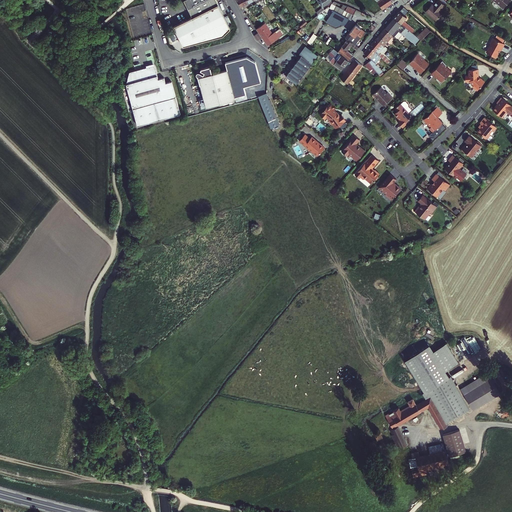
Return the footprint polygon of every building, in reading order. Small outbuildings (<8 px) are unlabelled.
[(183,0),(190,14),(216,1),(215,0),(183,0)] [(380,0),(380,1),(378,2),(383,9),(392,3),(389,0),(380,0)] [(431,6),(425,12),(436,21),(440,16),(442,13),(440,11),(445,5),(438,0),(434,5),(432,7),(431,6)] [(494,0),(500,5),(500,6),(503,8),(509,0),(494,0)] [(190,14),(191,16),(172,26),(182,45),(222,35),(230,28),(217,4),(216,1),(190,14)] [(383,9),(378,2),(366,10),(375,14),(383,9)] [(329,8),(333,10),(349,19),(351,20),(353,15),(341,8),(335,5),(332,3),(329,8)] [(343,5),(341,8),(353,15),(356,10),(348,6),(343,5)] [(405,16),(408,11),(404,7),(399,11),(394,18),(412,33),(414,30),(404,21),(407,17),(405,16)] [(343,21),(346,23),(349,19),(333,10),(326,22),(336,27),(341,25),(341,24),(343,21)] [(412,33),(394,18),(385,29),(393,35),(394,36),(398,32),(404,37),(408,33),(406,36),(416,45),(420,40),(417,37),(412,33)] [(264,23),(256,29),(267,46),(283,35),(279,29),(272,33),(264,23)] [(359,27),(356,25),(346,38),(348,39),(355,45),(365,32),(361,29),(359,27)] [(430,30),(426,27),(417,37),(420,40),(421,40),(430,30)] [(385,29),(376,39),(384,46),(387,42),(393,35),(385,29)] [(314,33),(309,40),(312,43),(317,35),(314,33)] [(505,43),(493,37),(490,43),(491,45),(487,51),(488,53),(496,57),(499,53),(498,51),(500,48),(501,49),(503,48),(505,43)] [(349,61),(353,55),(347,50),(350,45),(357,50),(359,48),(355,45),(348,39),(342,46),(345,49),(341,55),(349,61)] [(379,53),(384,47),(385,47),(384,46),(376,39),(370,46),(377,52),(377,53),(378,54),(379,53)] [(318,55),(305,46),(299,55),(301,56),(285,78),(288,80),(289,79),(296,84),(318,55)] [(370,46),(364,53),(371,59),(368,62),(379,75),(380,76),(384,73),(376,63),(381,57),(380,57),(379,55),(380,54),(379,53),(378,54),(377,53),(377,52),(370,46)] [(328,54),(332,58),(344,66),(349,61),(341,55),(338,52),(334,49),(331,53),(330,52),(328,54)] [(321,57),(318,55),(312,63),(314,65),(321,57)] [(380,57),(381,57),(386,63),(388,61),(382,55),(380,57)] [(423,59),(422,60),(417,55),(410,62),(415,68),(420,73),(428,64),(423,59)] [(331,62),(341,70),(344,66),(332,58),(330,61),(332,62),(331,62)] [(402,58),(397,63),(403,69),(408,63),(402,58)] [(355,60),(349,68),(356,73),(362,65),(355,60)] [(446,66),(447,65),(443,61),(432,73),(435,76),(435,75),(437,77),(436,78),(441,84),(452,71),(446,66)] [(368,62),(365,65),(377,78),(379,75),(368,62)] [(127,81),(156,73),(154,66),(152,65),(151,65),(149,64),(149,65),(150,67),(146,68),(130,72),(127,81)] [(235,99),(227,70),(212,74),(210,67),(201,69),(198,73),(197,73),(196,73),(195,74),(195,76),(196,77),(197,77),(200,85),(206,107),(235,99)] [(311,69),(309,68),(302,77),(305,79),(311,69)] [(356,73),(349,68),(341,78),(347,84),(356,73)] [(478,78),(478,70),(470,70),(468,72),(469,78),(465,78),(465,83),(469,83),(473,87),(472,88),(477,92),(481,87),(484,82),(480,79),(478,78)] [(157,79),(156,73),(127,81),(126,84),(133,108),(137,125),(180,114),(176,97),(171,81),(165,83),(164,78),(157,79)] [(298,87),(305,79),(302,77),(296,84),(298,87)] [(379,100),(378,101),(383,107),(393,98),(388,92),(386,93),(381,87),(372,95),(376,99),(377,99),(379,100)] [(259,97),(261,103),(269,100),(266,93),(258,96),(259,97)] [(505,112),(510,106),(501,98),(496,103),(497,104),(492,110),(502,118),(506,112),(505,112)] [(278,125),(280,124),(269,100),(261,103),(271,127),(278,125)] [(398,111),(394,114),(400,120),(398,123),(403,128),(407,124),(410,122),(411,121),(409,119),(411,117),(411,115),(409,112),(410,112),(412,110),(408,106),(409,105),(406,102),(404,102),(400,105),(400,104),(398,106),(396,107),(397,107),(395,109),(398,111)] [(335,110),(331,106),(330,107),(329,105),(321,115),(325,119),(327,117),(330,120),(330,121),(332,123),(333,123),(336,128),(344,123),(344,122),(346,121),(344,117),(342,115),(340,116),(339,114),(335,110)] [(442,112),(437,107),(431,112),(431,113),(426,117),(426,118),(428,120),(430,120),(430,121),(429,121),(429,122),(429,124),(430,125),(431,127),(432,128),(433,129),(433,130),(434,130),(435,129),(443,123),(439,119),(437,117),(442,112)] [(486,119),(484,117),(479,122),(482,124),(476,131),(485,139),(489,134),(491,131),(492,131),(495,128),(495,126),(488,121),(486,119)] [(320,122),(317,126),(323,130),(326,126),(320,122)] [(447,128),(443,123),(433,132),(437,137),(447,128)] [(301,140),(300,141),(318,156),(325,147),(318,142),(318,143),(315,141),(316,140),(312,136),(310,138),(306,134),(305,136),(301,140)] [(356,144),(360,140),(354,135),(348,142),(349,143),(342,151),(346,155),(349,152),(353,156),(353,158),(356,161),(364,151),(359,147),(357,146),(358,145),(356,144)] [(480,146),(468,136),(464,141),(467,144),(465,146),(464,146),(463,147),(460,151),(464,154),(465,153),(471,158),(475,153),(474,152),(476,149),(478,149),(480,146)] [(378,161),(372,155),(355,175),(359,179),(360,177),(363,179),(366,179),(371,184),(379,174),(375,170),(374,171),(371,169),(378,161)] [(463,164),(452,155),(447,160),(450,162),(448,164),(447,164),(443,168),(451,174),(453,174),(455,175),(453,177),(459,181),(461,179),(462,179),(463,178),(464,178),(464,177),(463,177),(466,173),(460,169),(463,164)] [(449,185),(436,173),(431,179),(434,181),(432,184),(431,183),(427,188),(436,196),(443,189),(445,191),(449,185)] [(396,179),(390,174),(379,187),(386,193),(384,194),(390,199),(400,188),(395,185),(392,183),(396,179)] [(436,207),(422,195),(417,201),(421,204),(418,208),(417,207),(414,211),(424,220),(431,212),(432,213),(436,207)] [(483,349),(474,334),(460,341),(469,357),(483,349)] [(427,390),(448,376),(444,370),(458,362),(447,342),(433,350),(429,344),(405,359),(424,392),(427,390)] [(500,393),(488,372),(461,388),(473,409),(500,393)] [(448,376),(427,390),(431,396),(416,404),(413,398),(407,401),(409,405),(401,410),(399,407),(393,410),(393,411),(389,414),(389,413),(386,415),(393,427),(428,407),(440,427),(443,428),(447,425),(445,422),(468,408),(450,376),(448,376)] [(386,421),(383,415),(369,423),(372,429),(386,421)] [(409,448),(398,426),(390,430),(392,434),(391,435),(394,441),(393,441),(395,446),(397,464),(403,463),(402,450),(409,448)] [(451,432),(458,454),(466,452),(458,430),(451,432)] [(444,434),(452,456),(455,455),(458,454),(451,432),(451,431),(444,434)] [(428,446),(430,453),(442,450),(440,443),(428,446)] [(427,470),(449,465),(449,464),(447,457),(446,450),(442,450),(430,453),(419,456),(418,451),(412,453),(413,458),(409,458),(414,477),(428,474),(427,470)] [(427,470),(428,474),(429,476),(433,476),(452,472),(449,465),(427,470)]
